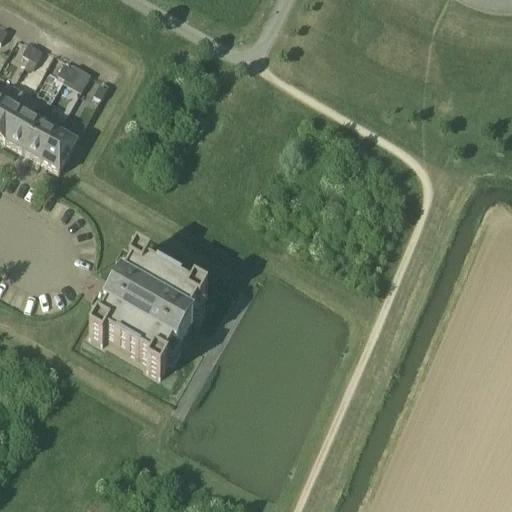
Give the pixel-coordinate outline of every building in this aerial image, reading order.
[(29,65),(23,74),(33,73),(36,69),(42,58),(35,54),(29,65)] [(62,87),(79,98),(89,80),(72,70),(62,87)] [(0,145),(5,148),(23,117),(5,107),(0,115),(0,145)] [(23,117),(5,148),(23,158),(40,127),(23,117)] [(40,127),(23,158),(40,168),(58,137),(40,127)] [(77,148),(58,137),(40,168),(59,179),(77,148)] [(105,313),(103,316),(106,318),(99,330),(96,329),(88,343),(102,350),(105,345),(116,351),(138,364),(139,364),(149,370),(146,376),(160,383),(168,370),(165,368),(172,356),(175,357),(177,354),(176,354),(190,330),(191,330),(192,327),(189,325),(197,313),(199,314),(207,301),(193,293),(190,298),(179,292),(180,292),(157,279),(146,273),(149,268),(136,260),(128,273),(131,275),(123,288),(120,286),(119,289),(113,299),(105,313)]
